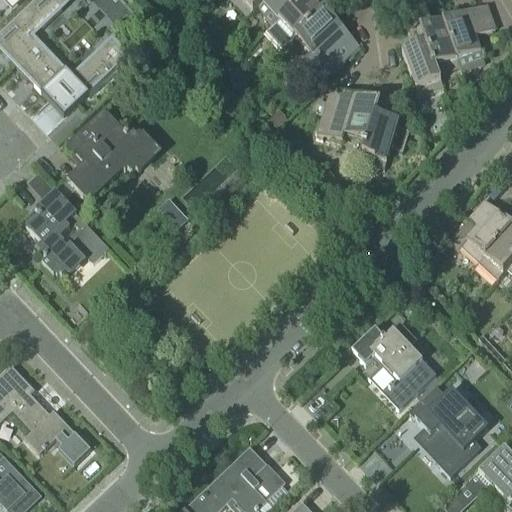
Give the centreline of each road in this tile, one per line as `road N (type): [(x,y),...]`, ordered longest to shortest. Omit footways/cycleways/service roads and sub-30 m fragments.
road 1 (residential): [(243,378),(475,152)]
road 2 (residential): [(156,460),(9,311),(0,320)]
road 3 (residential): [(368,511),(243,378)]
